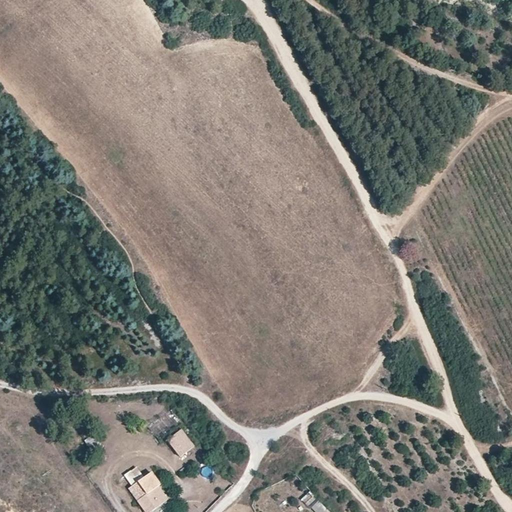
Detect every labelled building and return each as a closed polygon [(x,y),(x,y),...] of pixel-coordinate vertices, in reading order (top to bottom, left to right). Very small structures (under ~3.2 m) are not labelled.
[(415,45),(431,54),(447,29),(432,19),(429,24),(437,28),(429,41),(426,45),(419,40),(415,45)] [(426,45),(429,41),(437,28),(429,24),(426,29),(420,37),(419,40),(426,45)] [(77,429),(93,452),(103,446),(87,422),(77,429)] [(187,466),(202,456),(183,428),(168,438),(187,466)] [(165,482),(155,469),(138,481),(147,494),(137,500),(145,511),(148,511),(165,500),(169,497),(160,485),(165,482)] [(147,494),(138,481),(128,488),(137,500),(147,494)] [(306,505),(316,500),(312,492),(302,496),(306,505)] [(311,511),(330,511),(321,502),(311,511)]
